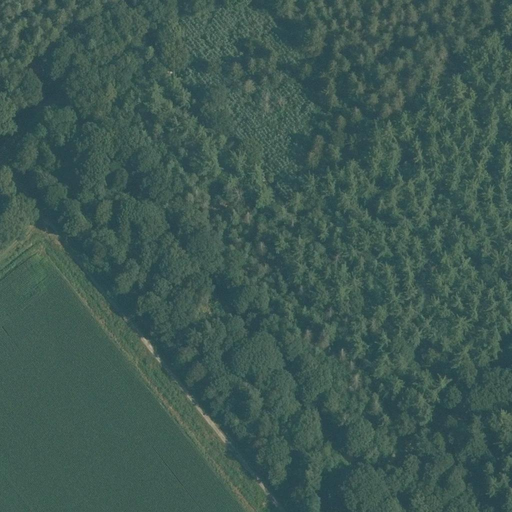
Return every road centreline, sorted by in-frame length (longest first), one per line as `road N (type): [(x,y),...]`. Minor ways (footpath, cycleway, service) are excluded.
road 1 (track): [(44,220),(283,511)]
road 2 (track): [(0,94),(112,16)]
